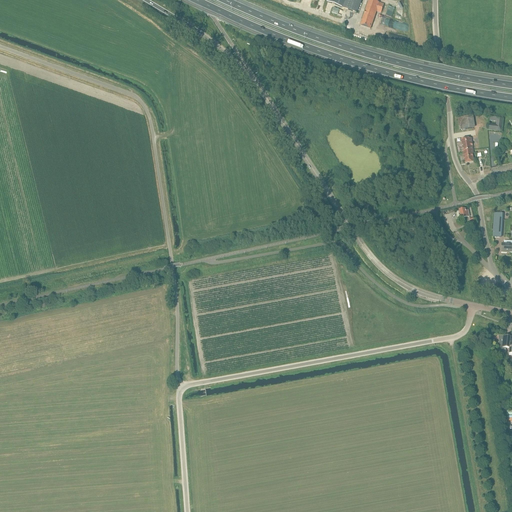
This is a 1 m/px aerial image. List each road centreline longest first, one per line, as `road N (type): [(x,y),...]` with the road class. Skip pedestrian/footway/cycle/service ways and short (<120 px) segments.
road 1 (unclassified): [(179,387),(170,248),(145,107),(130,93),(0,46)]
road 2 (motorway): [(196,0),(358,65),(511,97)]
road 3 (unclassified): [(179,387),(451,337),(461,334),(473,304)]
road 4 (motorway): [(511,84),(324,40),(225,0)]
road 5 (secondary): [(473,304),(411,288),(377,264),(286,129)]
road 6 (unclassified): [(468,180),(452,151),(435,4)]
road 7 (motorway): [(128,0),(259,89)]
road 8 (unclassified): [(187,511),(179,387)]
